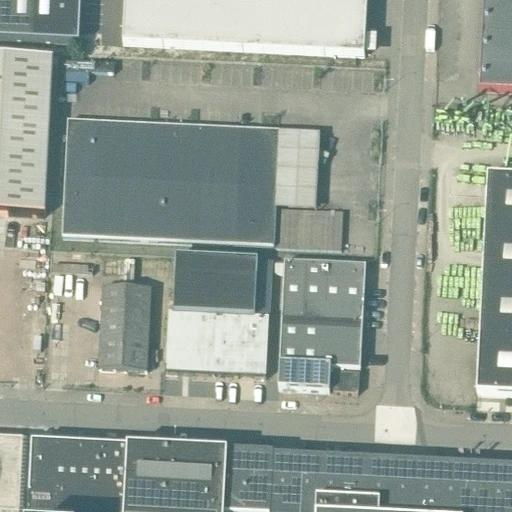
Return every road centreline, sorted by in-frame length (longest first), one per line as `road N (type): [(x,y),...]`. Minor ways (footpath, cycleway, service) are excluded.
road 1 (unclassified): [(392,434),(411,0)]
road 2 (unclassified): [(0,414),(392,434)]
road 3 (unknown): [(20,416),(32,258)]
road 4 (unclassified): [(392,434),(511,439)]
